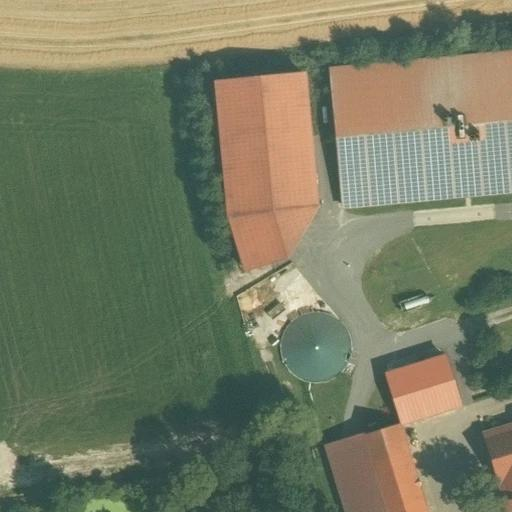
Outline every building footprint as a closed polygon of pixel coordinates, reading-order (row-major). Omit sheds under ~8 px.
[(511,55),(333,72),(347,212),(511,195),(511,55)] [(229,79),(243,268),(330,262),(316,73),(229,79)] [(314,314),(308,315),(303,316),(299,318),(294,321),(292,323),(288,327),(285,331),(284,334),(282,337),(281,340),(280,344),(280,350),(280,355),(281,359),(282,363),(284,366),(286,370),(289,373),(292,376),(295,378),(298,380),(301,382),(306,384),(312,385),(318,385),(325,384),(329,383),(334,380),(338,378),(341,375),(344,371),(347,367),(349,363),(350,359),(351,355),(351,352),(351,349),(351,344),(350,339),(348,335),(346,330),(342,326),(339,323),(336,321),(332,318),(328,316),(325,315),(319,314),(314,314)] [(445,358),(386,376),(401,426),(460,407),(445,358)] [(426,511),(400,426),(327,448),(346,511),(426,511)] [(511,428),(484,437),(500,488),(511,483),(511,428)] [(511,511),(511,483),(500,488),(507,511),(511,511)]
